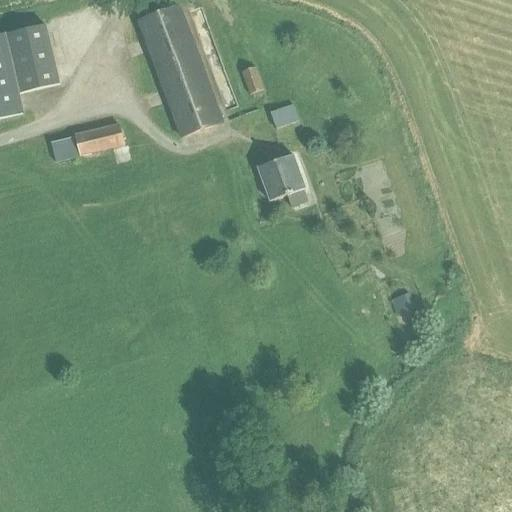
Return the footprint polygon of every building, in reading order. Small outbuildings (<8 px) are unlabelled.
[(139,23),(183,140),(223,124),(180,9),(139,23)] [(19,96),(61,86),(47,27),(0,37),(0,120),(24,115),(19,96)] [(249,56),(236,61),(248,94),(261,89),(249,56)] [(271,114),(277,131),(300,122),(294,106),(271,114)] [(52,145),(57,164),(125,148),(119,126),(76,137),(77,139),(52,145)] [(261,176),(267,193),(274,210),(292,203),(296,214),(310,209),(306,198),(309,197),(296,163),(261,176)] [(417,319),(420,318),(409,292),(390,301),(401,327),(404,326),(409,337),(423,331),(417,319)]
